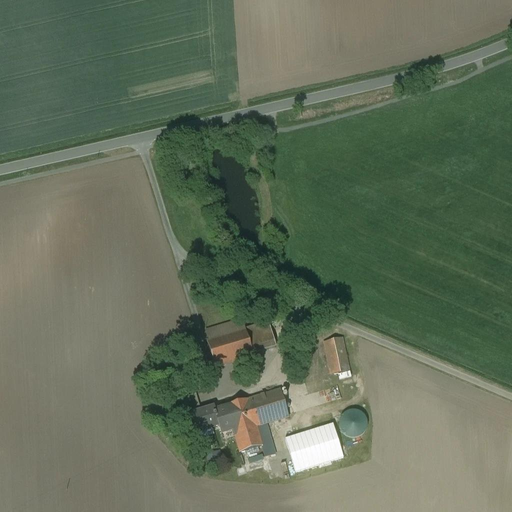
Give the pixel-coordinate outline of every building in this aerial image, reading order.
[(243,320),(204,332),(215,368),(276,350),(268,323),(245,330),(243,320)] [(341,339),(324,342),(332,376),(350,372),(341,339)] [(227,408),(215,411),(220,426),(219,427),(221,434),(234,431),(240,454),(262,448),(265,458),(275,455),(267,425),(289,418),(280,391),(226,406),(227,408)] [(188,416),(191,415),(191,414),(202,411),(197,394),(183,399),(188,416)] [(197,433),(219,427),(220,426),(215,411),(214,408),(202,411),(191,414),(191,415),(197,433)] [(346,437),(350,439),(354,439),(358,439),(361,437),(364,434),(366,431),(367,427),(367,423),(366,419),(364,416),(360,413),(357,412),(353,411),(349,412),(345,414),(342,416),(340,420),(339,424),(339,428),(341,431),(343,435),(346,437)] [(292,427),(278,432),(290,470),(304,466),(292,427)] [(220,452),(207,456),(210,466),(222,462),(220,452)]
